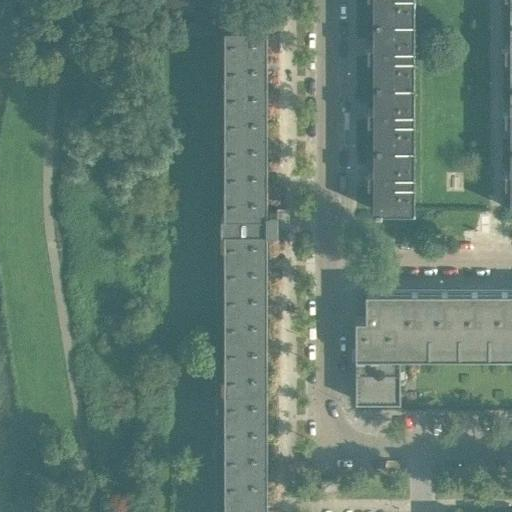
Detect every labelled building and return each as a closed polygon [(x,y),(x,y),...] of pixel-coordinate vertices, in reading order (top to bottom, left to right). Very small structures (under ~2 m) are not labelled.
[(156,0),(143,0),(143,12),(156,12),(156,0)] [(169,0),(156,0),(156,12),(169,12),(169,0)] [(182,0),(169,0),(169,12),(182,12),(182,0)] [(195,0),(182,0),(182,12),(196,12),(195,0)] [(208,0),(195,0),(196,12),(208,12),(208,0)] [(221,0),(208,0),(208,12),(222,12),(221,0)] [(372,0),(373,18),(414,18),(413,0),(372,0)] [(414,18),(373,18),(373,44),(369,44),(369,43),(368,43),(368,56),(369,56),(369,55),(373,55),(373,81),(414,81),(414,18)] [(208,21),(188,21),(188,31),(208,31),(208,21)] [(267,511),(267,227),(284,227),(284,220),(286,220),(286,207),(284,207),(284,208),(269,208),(269,211),(267,211),(267,23),(224,23),(224,211),(221,211),(221,226),(224,226),(224,511),(267,511)] [(414,81),(373,81),(373,108),(369,107),(369,106),(368,106),(368,120),(369,120),(369,119),(373,119),(373,144),(414,144),(414,81)] [(414,144),(373,144),(373,170),(369,170),(369,169),(368,169),(368,182),(369,182),(369,181),(373,181),(373,208),(376,208),(376,209),(381,209),(381,208),(414,208),(414,144)] [(400,346),(411,346),(511,345),(511,295),(489,296),(489,294),(488,294),(488,296),(459,295),(459,294),(458,294),(458,296),(429,295),(429,294),(428,294),(428,295),(399,295),(399,294),(398,294),(398,295),(385,295),(385,313),(378,313),(378,289),(365,289),(365,316),(355,316),(355,400),(400,400),(400,346)] [(321,480),(321,490),(337,490),(337,479),(321,480)]
